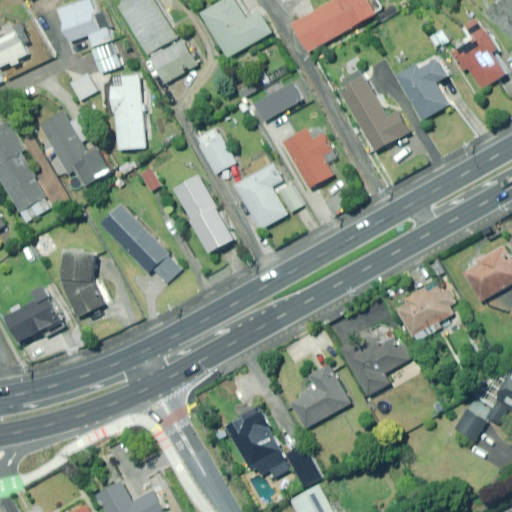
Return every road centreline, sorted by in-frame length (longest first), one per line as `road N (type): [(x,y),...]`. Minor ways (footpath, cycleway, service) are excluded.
road 1 (trunk): [(431,230),(161,382)]
road 2 (trunk): [(145,351),(415,200)]
road 3 (unknown): [(378,221),(268,0)]
road 4 (trunk): [(0,397),(145,351)]
road 5 (trunk): [(129,397),(0,435)]
